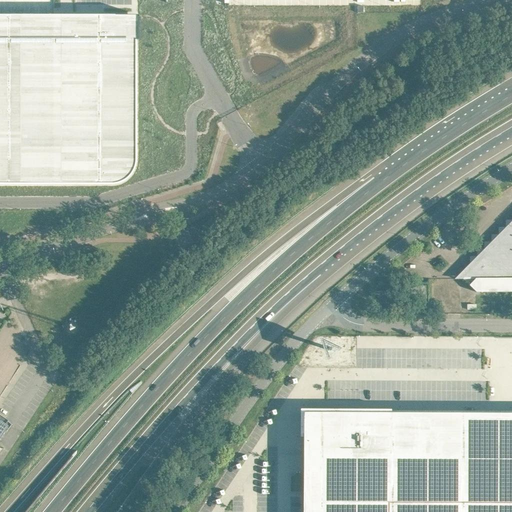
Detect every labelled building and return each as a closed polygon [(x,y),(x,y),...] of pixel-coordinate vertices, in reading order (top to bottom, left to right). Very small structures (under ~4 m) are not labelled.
[(136,16),(0,15),(0,183),(112,184),(114,183),(116,183),(119,182),(121,180),(123,179),(125,178),(127,176),(129,174),(130,172),(132,170),(133,167),(134,165),(135,162),(136,160),(136,16)] [(207,124),(168,140),(175,158),(215,143),(207,124)] [(511,219),(505,220),(505,227),(498,227),(498,234),(491,234),(491,242),(483,242),(483,249),(476,249),(476,256),(469,256),(469,273),(463,279),(476,292),(511,291),(511,219)] [(407,286),(407,296),(426,296),(426,286),(407,286)] [(335,367),(338,354),(327,351),(323,364),(335,367)] [(321,411),(303,411),(303,473),(302,511),(511,511),(511,412),(458,412),(343,412),(343,410),(333,410),(333,411),(321,411)] [(0,439),(5,432),(6,433),(11,426),(12,425),(8,421),(6,423),(3,421),(0,418),(0,439)] [(300,476),(290,476),(290,492),(300,492),(300,476)]
